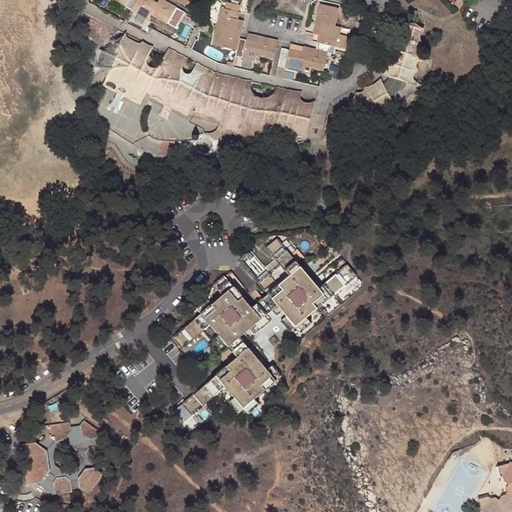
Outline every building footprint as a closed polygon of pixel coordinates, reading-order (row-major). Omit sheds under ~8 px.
[(112,0),(131,10),(136,0),(112,0)] [(136,0),(131,10),(134,12),(149,20),(151,15),(176,28),(185,12),(163,0),(159,0),(157,3),(152,0),(151,0),(136,0)] [(238,19),(239,12),(238,12),(240,5),(227,2),(226,9),(222,8),(213,45),(236,50),(237,50),(239,38),(243,20),(238,19)] [(318,42),(316,49),(328,52),(335,54),(341,26),(335,25),(339,8),(321,4),(317,22),(322,23),(318,42)] [(134,12),(131,10),(126,19),(129,21),(134,12)] [(206,23),(201,22),(199,32),(206,33),(209,24),(206,23)] [(384,76),(387,77),(414,73),(419,58),(416,57),(420,44),(418,43),(422,29),(417,28),(418,25),(417,24),(414,24),(412,23),(411,26),(406,24),(402,38),(399,37),(395,51),(392,50),(384,76)] [(148,56),(152,48),(125,34),(116,52),(116,55),(118,56),(105,81),(118,88),(116,91),(128,97),(129,94),(142,101),(145,95),(146,93),(151,95),(151,94),(164,101),(163,104),(174,110),(176,107),(189,114),(191,109),(206,116),(225,121),(224,129),(238,133),(237,136),(250,139),(251,136),(265,139),(267,133),(290,138),(291,133),(307,137),(314,105),(299,102),(301,93),(216,73),(168,49),(165,55),(160,65),(157,69),(153,71),(149,69),(142,65),(144,63),(146,63),(148,63),(150,61),(150,57),(148,56)] [(235,56),(238,57),(255,61),(256,55),(273,59),(278,41),(260,37),(258,43),(246,40),(239,38),(237,50),(236,50),(235,56)] [(328,52),(316,49),(310,48),(309,53),(302,52),(289,49),(282,48),(278,65),(304,71),(306,66),(324,70),(328,52)] [(235,56),(229,54),(227,65),(233,67),(233,65),(234,60),(235,56)] [(403,82),(410,84),(414,73),(387,77),(389,77),(403,82)] [(383,86),(390,98),(394,95),(398,91),(401,86),(403,82),(389,77),(387,82),(383,86)] [(105,81),(103,84),(116,91),(118,88),(105,81)] [(390,98),(383,86),(381,81),(366,90),(366,91),(349,102),(352,106),(343,111),(342,111),(349,124),(359,118),(361,122),(378,112),(379,114),(395,105),(390,98)] [(129,94),(128,97),(141,103),(142,101),(129,94)] [(151,95),(150,98),(163,104),(164,101),(151,94),(151,95)] [(176,107),(174,110),(187,117),(189,114),(176,107)] [(287,316),(297,328),(358,277),(349,265),(320,289),(278,238),(267,247),(281,265),(259,283),(269,294),(263,299),(271,308),(277,304),(279,306),(287,316)] [(226,275),(215,284),(219,290),(231,281),(226,275)] [(235,398),(244,409),(249,414),(259,405),(255,399),(277,381),(268,370),(240,337),(268,315),(258,303),(253,308),(231,281),(219,290),(224,295),(213,304),(202,313),(173,337),(182,349),(211,325),(219,335),(209,344),(217,355),(229,347),(238,357),(227,367),(182,404),(192,415),(226,387),(235,398)] [(208,299),(197,308),(202,313),(213,304),(208,299)] [(273,311),(271,308),(263,299),(258,303),(268,315),(273,311)] [(282,321),(291,332),(297,328),(287,316),(282,321)] [(229,347),(217,355),(227,367),(238,357),(229,347)] [(268,370),(277,381),(282,377),(273,366),(268,370)] [(229,402),(239,413),(244,409),(235,398),(229,402)] [(24,470),(27,470),(28,473),(25,474),(27,484),(35,483),(52,495),(72,492),(71,489),(80,487),(89,493),(103,473),(93,466),(93,463),(101,462),(96,436),(100,431),(83,419),(79,424),(69,426),(69,423),(44,427),(45,436),(38,445),(35,443),(21,445),(24,470)] [(511,511),(511,462),(496,467),(498,477),(503,476),(504,481),(508,484),(506,489),(507,494),(502,495),(499,499),(495,497),(489,499),(488,494),(478,497),(481,511),(511,511)]
